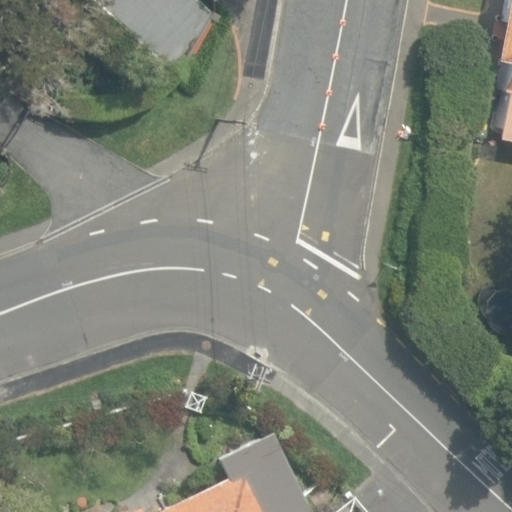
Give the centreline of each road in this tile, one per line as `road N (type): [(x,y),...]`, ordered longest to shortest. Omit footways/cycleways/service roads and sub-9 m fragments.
road 1 (tertiary): [(258,287),(368,369),(511,504)]
road 2 (residential): [(258,287),(292,198),(345,0)]
road 3 (tertiary): [(0,314),(65,286),(166,267),(201,267),(258,287)]
